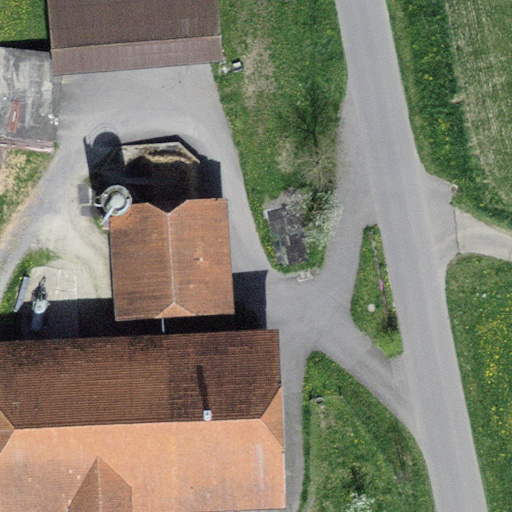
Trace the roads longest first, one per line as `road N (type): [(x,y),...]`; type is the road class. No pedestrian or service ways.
road 1 (track): [(446,444),(302,311),(249,239),(205,144),(131,130),(74,180),(0,278)]
road 2 (tertiary): [(460,511),(363,0)]
road 3 (track): [(410,229),(363,197),(302,311),(292,331),(287,494),(266,511)]
